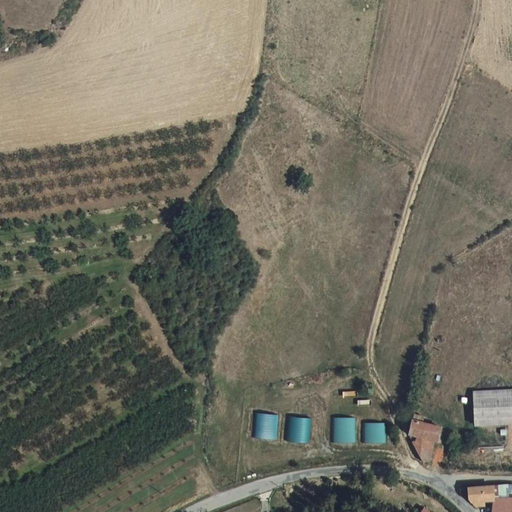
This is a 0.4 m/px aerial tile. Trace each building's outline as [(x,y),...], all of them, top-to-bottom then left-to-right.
[(511,426),(511,393),(467,395),(469,428),(511,426)] [(255,437),(277,440),(280,415),(258,412),(255,437)] [(289,442),(311,443),(312,417),(289,417),(289,442)] [(355,443),(355,417),(333,417),(333,443),(355,443)] [(393,428),(407,450),(427,453),(430,436),(401,429),(393,428)] [(424,471),(427,453),(407,450),(415,472),(424,471)] [(456,500),(461,500),(462,508),(484,508),(484,511),(511,511),(511,493),(456,496),(456,500)]
